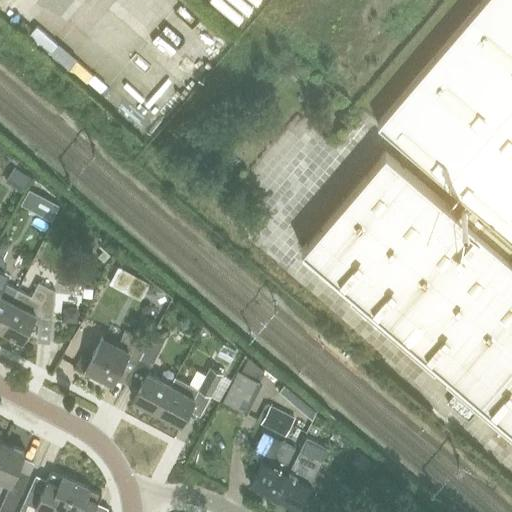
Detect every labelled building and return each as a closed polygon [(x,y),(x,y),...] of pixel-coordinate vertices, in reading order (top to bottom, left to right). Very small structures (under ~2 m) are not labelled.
[(511,238),(511,0),(482,0),(377,123),(511,238)] [(511,260),(383,152),(302,249),(355,296),(350,302),(434,375),(440,368),(451,378),(445,385),(511,441),(511,260)] [(15,166),(7,177),(24,188),(31,177),(15,166)] [(29,188),(21,203),(51,219),(59,204),(29,188)] [(0,323),(18,289),(5,283),(6,280),(10,273),(6,271),(4,258),(0,255),(0,323)] [(117,266),(108,283),(140,300),(149,283),(117,266)] [(39,281),(31,296),(18,289),(0,323),(0,328),(21,340),(34,315),(39,318),(51,319),(55,293),(55,290),(39,281)] [(117,344),(102,336),(83,372),(98,380),(100,375),(112,382),(125,359),(136,365),(139,358),(148,342),(125,330),(117,344)] [(148,342),(139,358),(150,364),(163,341),(151,335),(148,342)] [(210,367),(198,388),(198,389),(210,395),(221,373),(210,367)] [(133,398),(156,411),(171,383),(147,371),(133,398)] [(175,376),(171,383),(156,411),(180,423),(198,389),(198,388),(190,384),(175,376)] [(270,404),(261,421),(260,423),(284,435),(294,417),(270,404)] [(273,496),(295,508),(327,446),(304,435),(286,469),(273,496)] [(273,496),(286,469),(285,468),(295,448),(281,441),(271,461),(264,457),(250,484),(273,496)] [(26,451),(6,442),(0,455),(0,478),(10,484),(0,506),(0,511),(12,511),(34,463),(23,458),(26,451)] [(40,494),(30,489),(21,508),(25,510),(28,504),(45,511),(62,511),(76,481),(51,470),(40,494)] [(352,485),(337,478),(326,500),(340,507),(352,485)] [(93,511),(102,493),(76,481),(62,511),(93,511)]
